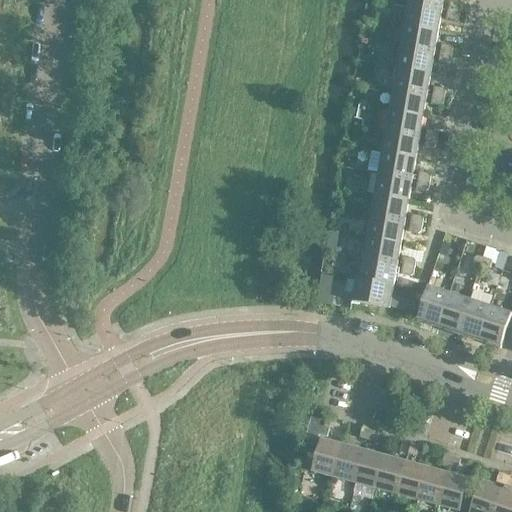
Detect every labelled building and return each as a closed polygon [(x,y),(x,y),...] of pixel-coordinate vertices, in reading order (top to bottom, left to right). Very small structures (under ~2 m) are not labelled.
[(409,0),(409,5),(442,10),(443,0),(409,0)] [(449,2),(448,10),(459,12),(460,6),(459,3),(449,2)] [(409,5),(405,26),(438,31),(442,10),(409,5)] [(448,10),(447,19),(455,21),(458,19),(459,12),(448,10)] [(405,26),(402,47),(435,52),(438,31),(405,26)] [(442,44),(440,53),(452,55),(453,48),(451,45),(442,44)] [(402,47),(398,68),(431,74),(435,52),(402,47)] [(440,53),(439,61),(448,63),(451,61),(452,55),(440,53)] [(398,68),(394,89),(427,95),(431,74),(398,68)] [(434,87),(433,95),(444,97),(445,91),(444,88),(434,87)] [(427,95),(394,89),(390,110),(424,116),(427,95)] [(433,95),(431,104),(441,106),(443,104),(444,97),(433,95)] [(420,137),(424,116),(390,110),(387,131),(420,137)] [(427,129),(425,138),(437,140),(438,134),(436,131),(427,129)] [(387,131),(383,152),(416,158),(420,137),(387,131)] [(425,138),(424,147),(433,148),(436,146),(437,140),(425,138)] [(383,152),(379,173),(412,179),(416,158),(383,152)] [(420,172),(418,180),(429,182),(431,176),(428,173),(420,172)] [(379,173),(376,194),(409,200),(412,179),(379,173)] [(418,180),(417,189),(426,191),(428,189),(429,182),(418,180)] [(409,200),(376,194),(372,215),(405,221),(409,200)] [(412,214),(411,223),(422,225),(423,219),(421,216),(412,214)] [(372,215),(368,237),(401,242),(405,221),(372,215)] [(411,223),(409,231),(418,233),(421,231),(422,225),(411,223)] [(368,237),(365,258),(398,263),(401,242),(368,237)] [(475,257),(472,266),(480,269),(484,257),(478,255),(475,257)] [(405,257),(403,266),(415,268),(416,261),(414,258),(405,257)] [(484,257),(480,269),(489,271),(492,263),(490,260),(484,257)] [(365,258),(361,279),(394,284),(398,263),(365,258)] [(403,266),(402,274),(411,276),(414,274),(415,268),(403,266)] [(394,284),(361,279),(357,278),(353,301),(390,308),(390,305),(405,310),(408,301),(392,296),(394,284)] [(405,310),(408,311),(419,314),(417,321),(433,326),(434,323),(439,325),(450,293),(428,286),(424,300),(422,306),(408,301),(405,310)] [(450,293),(439,325),(445,327),(444,330),(459,335),(470,300),(450,293)] [(470,300),(459,335),(474,340),(475,336),(480,338),(491,307),(470,300)] [(491,307),(480,338),(486,340),(485,344),(501,349),(511,314),(491,307)] [(337,419),(329,416),(326,426),(333,429),(337,419)] [(371,430),(363,427),(360,437),(368,440),(371,430)] [(379,432),(371,430),(368,440),(375,442),(379,432)] [(313,471),(334,477),(343,445),(321,439),(313,471)] [(412,443),(404,441),(401,451),(409,453),(412,443)] [(420,446),(412,443),(409,453),(416,456),(420,446)] [(343,445),(334,477),(355,483),(364,450),(343,445)] [(364,450),(355,483),(376,488),(385,456),(364,450)] [(453,457),(445,454),(442,464),(449,467),(453,457)] [(385,456),(376,488),(397,494),(406,462),(385,456)] [(461,459),(453,457),(449,467),(457,469),(461,459)] [(406,462),(397,494),(418,500),(427,467),(406,462)] [(427,467),(418,500),(439,505),(448,473),(427,467)] [(507,475),(499,472),(496,482),(504,485),(507,475)] [(448,473),(439,505),(461,511),(469,479),(448,473)] [(470,511),(493,511),(501,490),(481,483),(470,511)] [(511,511),(511,493),(501,490),(493,511),(511,511)]
